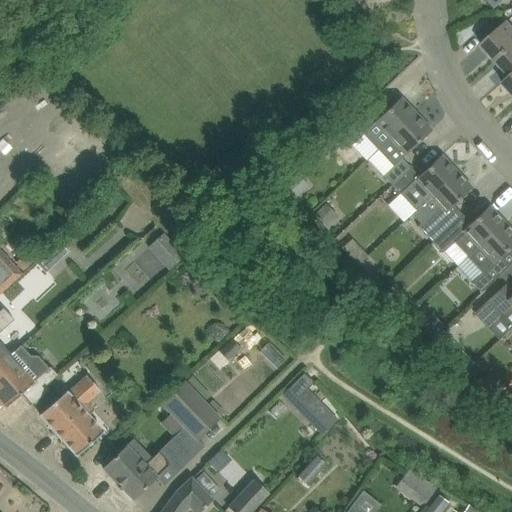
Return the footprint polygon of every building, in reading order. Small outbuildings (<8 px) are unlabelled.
[(511,27),(507,21),(481,45),(495,61),(494,62),(494,63),(511,46),(511,27)] [(511,46),(494,63),(495,63),(496,62),(509,76),(511,78),(511,77),(511,46)] [(511,77),(511,78),(509,76),(502,83),(511,93),(511,77)] [(373,105),(359,119),(352,125),(362,135),(363,134),(378,150),(417,114),(401,97),(382,115),(373,105)] [(383,176),(392,185),(410,168),(402,159),(432,130),(417,114),(378,150),(394,167),(383,176)] [(416,210),(430,197),(457,172),(442,155),(419,177),(410,168),(392,185),(400,194),(416,210)] [(430,197),(439,206),(418,227),(433,243),(462,215),(454,206),(473,188),(457,172),(430,197)] [(285,184),(297,197),(303,192),(297,186),(303,180),(297,173),(285,184)] [(338,216),(326,203),(315,213),(326,227),(338,216)] [(478,248),(505,223),(490,206),(471,224),(462,215),(433,243),(443,253),(455,241),(468,256),(478,247),(478,248)] [(511,247),(511,229),(505,223),(478,248),(478,247),(468,256),(483,272),(471,284),(480,294),(511,266),(502,257),(511,247)] [(169,271),(185,257),(171,241),(164,234),(148,248),(169,271)] [(69,251),(60,242),(36,263),(46,273),(69,251)] [(8,261),(0,251),(0,293),(21,274),(9,260),(8,261)] [(16,262),(23,271),(33,264),(25,255),(16,262)] [(511,326),(511,287),(507,282),(488,300),(503,316),(500,318),(510,329),(511,326)] [(397,306),(404,313),(414,303),(407,296),(397,306)] [(4,308),(0,310),(0,357),(6,352),(0,344),(0,332),(14,320),(4,308)] [(232,339),(219,351),(228,361),(241,349),(232,339)] [(473,363),(451,339),(440,349),(462,374),(473,363)] [(31,406),(34,404),(50,391),(46,386),(58,375),(50,367),(33,382),(19,366),(30,356),(22,346),(10,356),(6,352),(0,357),(0,400),(6,407),(21,394),(31,405),(30,405),(31,406)] [(491,374),(477,388),(484,394),(487,398),(501,384),(491,374)] [(50,391),(34,404),(42,413),(40,415),(77,456),(103,433),(88,416),(95,410),(88,403),(101,391),(87,376),(68,394),(66,392),(58,400),(50,391)] [(126,446),(103,468),(134,500),(157,478),(163,485),(204,447),(198,441),(220,418),(183,380),(159,404),(183,429),(153,459),(143,449),(136,456),(126,446)] [(340,419),(323,403),(307,420),(324,436),(340,419)] [(222,449),(208,463),(226,481),(240,467),(222,449)] [(316,455),(297,476),(307,485),(326,465),(316,455)] [(201,511),(212,501),(190,478),(185,483),(177,491),(161,511),(184,511),(190,505),(196,511),(201,511)] [(233,511),(251,511),(269,493),(254,480),(228,508),(233,511)] [(433,493),(417,482),(407,496),(422,508),(433,493)] [(441,493),(426,511),(445,511),(453,503),(441,493)]
